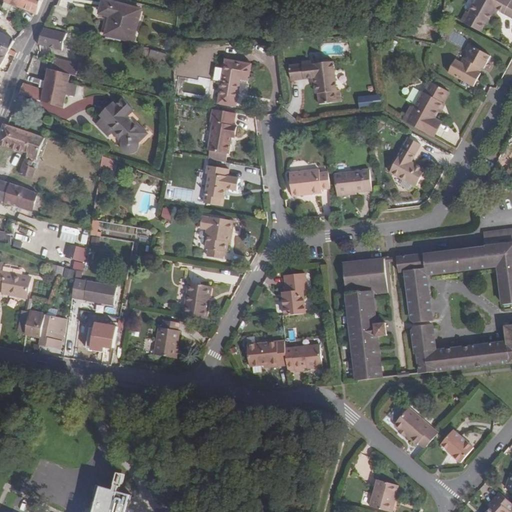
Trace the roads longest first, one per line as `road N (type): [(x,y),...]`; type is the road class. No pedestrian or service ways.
road 1 (residential): [(511,82),(433,224),(275,240)]
road 2 (residential): [(446,498),(328,399),(260,398),(198,382)]
road 3 (residential): [(198,382),(0,354)]
road 4 (residential): [(198,382),(275,240)]
road 5 (tertiary): [(0,120),(49,0)]
